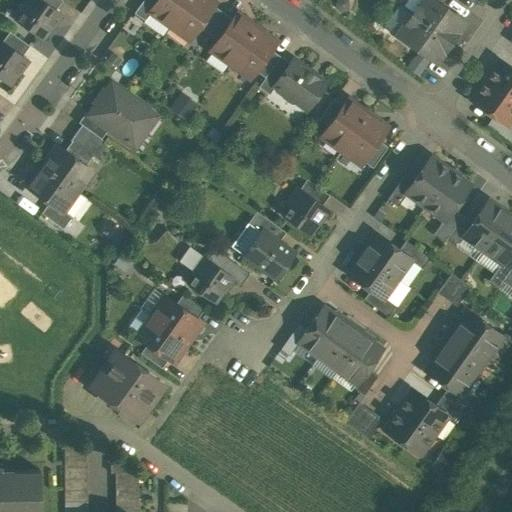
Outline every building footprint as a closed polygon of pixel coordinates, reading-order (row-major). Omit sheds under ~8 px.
[(40,0),(25,0),(20,9),(24,12),(17,22),(42,40),(56,20),(58,21),(62,15),(55,11),(40,0)] [(63,1),(61,0),(40,0),(55,11),(63,1)] [(143,0),(134,13),(144,20),(150,13),(149,12),(157,0),(143,0)] [(157,0),(149,12),(150,13),(169,26),(187,0),(157,0)] [(211,0),(187,0),(169,26),(188,40),(198,27),(213,6),(215,3),(211,0)] [(421,0),(411,15),(450,43),(464,23),(440,5),(432,0),(421,0)] [(213,6),(198,27),(207,34),(222,13),(213,6)] [(222,13),(207,34),(217,41),(232,20),(222,13)] [(217,41),(210,50),(230,64),(256,27),(237,14),(217,41)] [(411,15),(397,35),(436,63),(450,43),(411,15)] [(256,27),(230,64),(249,79),(255,71),(270,50),(276,42),(256,27)] [(29,46),(9,32),(2,42),(22,56),(29,46)] [(0,40),(0,79),(9,86),(23,66),(25,67),(29,61),(22,56),(2,42),(0,40)] [(270,50),(255,71),(264,78),(279,57),(270,50)] [(264,78),(258,87),(268,95),(274,86),(273,86),(289,64),(279,57),(264,78)] [(289,64),(273,86),(274,86),(284,93),(285,97),(292,102),(296,101),(306,109),(325,83),(292,60),(289,64)] [(511,70),(499,61),(485,80),(511,99),(511,70)] [(511,118),(511,99),(485,80),(471,100),(493,116),(507,126),(508,124),(511,118)] [(89,114),(88,115),(108,129),(129,144),(140,129),(145,132),(157,116),(111,83),(89,114)] [(179,91),(171,109),(187,116),(195,98),(179,91)] [(333,99),(318,120),(328,127),(343,106),(333,99)] [(328,127),(321,137),(340,151),(367,113),(348,99),(328,127)] [(108,129),(88,115),(89,114),(86,112),(78,122),(81,125),(101,139),(108,129)] [(367,113),(340,151),(360,165),(362,161),(377,140),(387,127),(367,113)] [(507,126),(493,116),(486,125),(511,143),(511,127),(508,124),(507,126)] [(101,139),(81,125),(70,140),(71,141),(92,156),(99,162),(110,146),(101,139)] [(377,140),(362,161),(372,168),(387,147),(377,140)] [(92,156),(71,141),(64,152),(85,167),(92,156)] [(64,152),(56,146),(41,166),(77,192),(92,172),(85,167),(64,152)] [(414,180),(405,193),(406,194),(424,207),(450,171),(430,157),(414,180)] [(77,192),(41,166),(27,186),(49,202),(62,212),(63,211),(77,192)] [(450,171),(424,207),(443,220),(444,221),(452,209),(469,185),(450,171)] [(405,173),(386,200),(397,207),(406,194),(405,193),(414,180),(405,173)] [(329,195),(306,179),(299,189),(322,205),(329,195)] [(299,189),(298,188),(286,204),(290,207),(283,216),(309,234),(323,215),(324,216),(328,210),(322,205),(299,189)] [(471,223),(462,236),(463,237),(482,250),(507,214),(488,200),(471,223)] [(62,212),(49,202),(41,213),(63,229),(71,217),(63,211),(62,212)] [(452,209),(444,221),(443,220),(432,234),(443,242),(448,235),(462,216),(452,209)] [(262,216),(256,211),(247,223),(254,228),(262,216)] [(511,217),(507,214),(482,250),(500,263),(501,264),(507,255),(511,248),(511,217)] [(285,232),(262,216),(254,228),(261,233),(262,231),(278,242),(285,232)] [(462,216),(448,235),(459,243),(463,237),(462,236),(471,223),(462,216)] [(278,242),(262,231),(261,233),(254,228),(247,223),(231,247),(275,278),(293,253),(278,242)] [(398,250),(375,234),(361,254),(397,279),(410,261),(411,260),(398,250)] [(429,258),(405,241),(398,250),(411,260),(410,261),(422,269),(429,258)] [(249,274),(214,250),(207,259),(233,278),(233,279),(241,285),(249,274)] [(397,279),(361,254),(347,273),(370,289),(383,299),(384,298),(397,279)] [(511,258),(507,255),(501,264),(500,263),(488,281),(498,288),(503,282),(511,269),(511,258)] [(207,259),(202,256),(191,272),(195,275),(188,285),(213,303),(228,283),(229,284),(233,279),(233,278),(207,259)] [(511,269),(503,282),(511,288),(511,269)] [(450,273),(437,293),(446,300),(460,280),(450,273)] [(460,280),(446,300),(456,307),(470,287),(460,280)] [(383,299),(370,289),(363,299),(387,317),(395,306),(384,298),(383,299)] [(203,310),(182,295),(175,305),(196,320),(203,310)] [(175,305),(164,297),(150,316),(187,343),(201,323),(196,320),(175,305)] [(307,329),(298,342),(299,343),(317,356),(342,321),(323,307),(307,329)] [(502,337),(467,312),(453,331),(488,356),(502,337)] [(187,343),(150,316),(136,336),(147,344),(168,359),(173,362),(187,343)] [(342,321),(317,356),(337,370),(362,335),(342,321)] [(298,323),(280,349),(289,356),(299,343),(298,342),(307,329),(298,323)] [(488,356),(453,331),(439,351),(474,376),(488,356)] [(362,335),(337,370),(356,384),(357,384),(368,369),(381,349),(362,335)] [(168,359),(147,344),(140,353),(161,369),(168,359)] [(164,385),(115,350),(90,386),(138,421),(164,385)] [(474,376),(439,351),(425,371),(448,387),(460,395),(461,395),(474,376)] [(368,369),(357,384),(356,384),(353,388),(363,395),(377,376),(368,369)] [(460,395),(448,387),(441,397),(461,410),(468,400),(461,395),(460,395)] [(434,406),(411,390),(397,410),(433,435),(446,417),(447,415),(434,406)] [(461,410),(441,397),(434,406),(447,415),(446,417),(453,421),(461,410)] [(358,403),(344,422),(354,429),(368,410),(358,403)] [(368,410),(354,429),(364,436),(378,417),(368,410)] [(433,435),(397,410),(383,429),(419,455),(433,435)] [(87,511),(87,445),(64,445),(64,511),(87,511)] [(133,462),(110,462),(110,474),(114,473),(133,473),(133,462)] [(39,511),(39,470),(12,470),(12,469),(1,469),(1,465),(0,465),(0,511),(39,511)] [(133,473),(114,473),(115,511),(138,511),(138,473),(133,473)]
